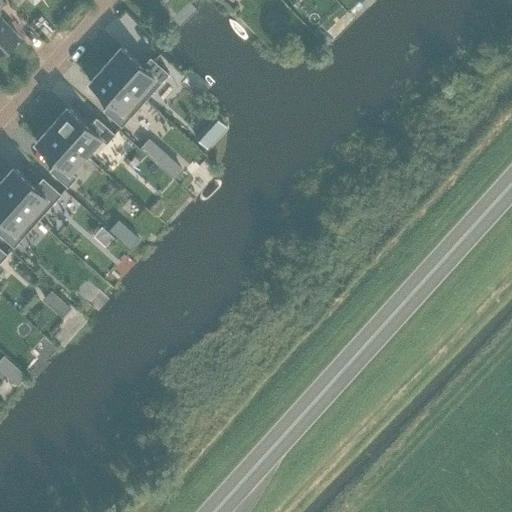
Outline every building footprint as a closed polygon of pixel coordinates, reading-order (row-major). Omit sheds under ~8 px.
[(0,0),(0,54),(19,36),(0,16),(0,7),(6,2),(3,0),(0,0)] [(121,46),(106,64),(145,99),(169,73),(150,56),(142,65),(121,46)] [(106,64),(90,82),(111,100),(103,109),(121,126),(145,99),(106,64)] [(67,107),(52,124),(88,156),(102,140),(106,143),(115,133),(96,116),(88,125),(67,107)] [(209,122),(206,124),(218,136),(227,127),(214,115),(209,122)] [(52,124),(36,142),(57,160),(49,169),(67,186),(76,176),(69,170),(83,154),(87,157),(88,156),(52,124)] [(144,142),(140,147),(155,160),(164,150),(149,137),(144,142)] [(14,167),(0,182),(0,186),(37,220),(61,193),(43,177),(34,186),(14,167)] [(0,186),(0,218),(3,221),(0,223),(0,234),(13,246),(37,220),(0,186)] [(0,358),(0,369),(3,372),(12,362),(3,354),(0,358)]
